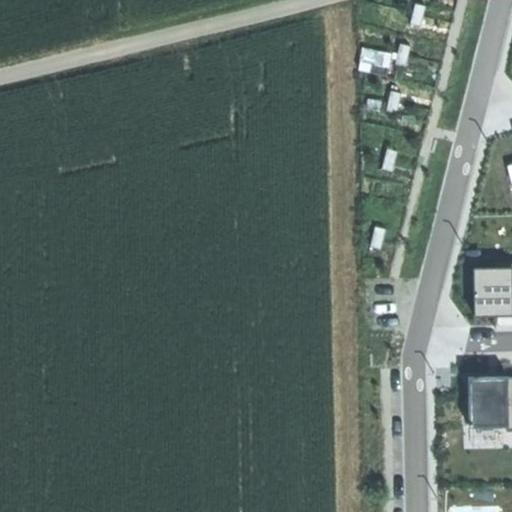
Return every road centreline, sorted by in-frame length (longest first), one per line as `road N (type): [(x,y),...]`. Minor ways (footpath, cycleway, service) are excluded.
road 1 (track): [(0,77),(311,0)]
road 2 (residential): [(472,116),(414,346)]
road 3 (residential): [(414,346),(419,511)]
